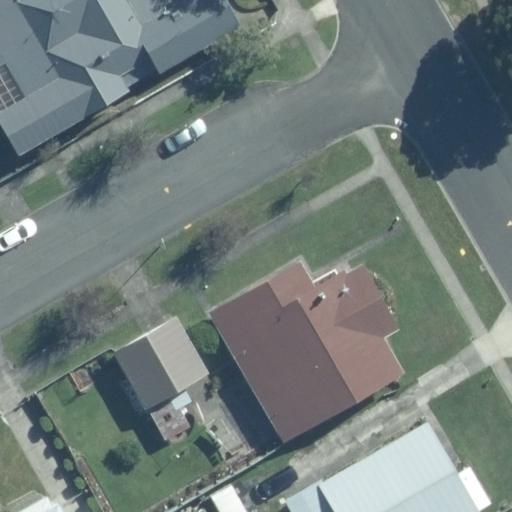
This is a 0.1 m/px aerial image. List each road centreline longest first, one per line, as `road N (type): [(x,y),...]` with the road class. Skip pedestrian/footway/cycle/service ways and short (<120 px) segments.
road 1 (residential): [(0,290),(419,51)]
road 2 (residential): [(511,214),(419,51)]
